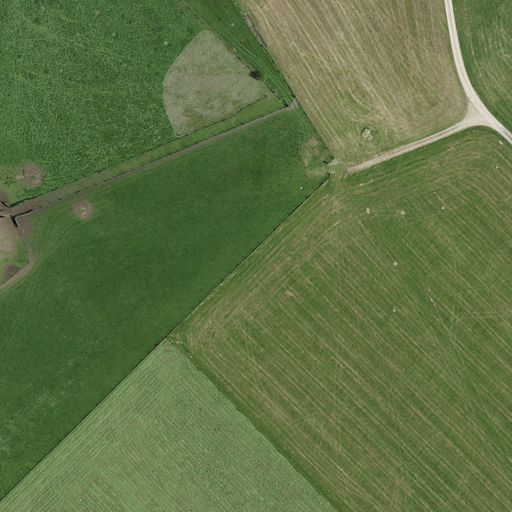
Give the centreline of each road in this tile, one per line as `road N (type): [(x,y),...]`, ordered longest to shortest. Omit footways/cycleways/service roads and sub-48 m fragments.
road 1 (track): [(334,170),(486,113)]
road 2 (track): [(447,0),(467,83),(511,140)]
